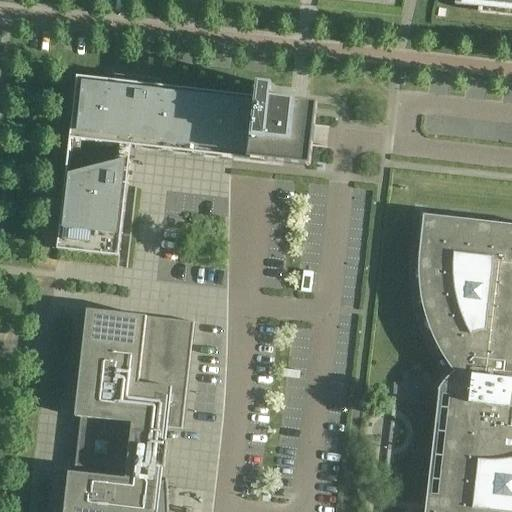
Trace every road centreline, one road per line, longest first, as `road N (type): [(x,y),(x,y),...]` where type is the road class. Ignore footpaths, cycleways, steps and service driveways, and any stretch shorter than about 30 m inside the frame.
road 1 (residential): [(0,13),(302,46)]
road 2 (unclassified): [(511,162),(346,143),(340,183)]
